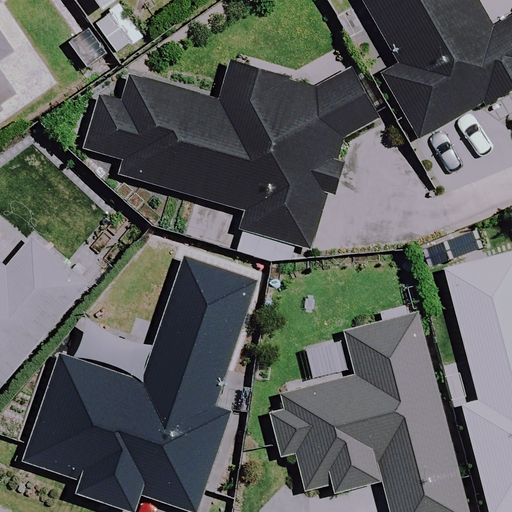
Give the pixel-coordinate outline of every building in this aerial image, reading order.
[(96,0),(105,12),(122,0),(96,0)] [(364,0),(402,67),(386,77),(425,145),(511,94),(511,21),(492,32),(473,0),(364,0)] [(0,118),(3,116),(0,111),(0,63),(12,56),(0,37),(0,118)] [(245,227),(310,250),(345,146),(380,128),(354,77),(316,94),(236,67),(221,110),(135,80),(125,109),(106,102),(89,150),(127,163),(123,173),(249,216),(245,227)] [(0,386),(85,285),(30,240),(7,268),(0,261),(0,386)] [(511,511),(511,255),(443,273),(476,405),(459,409),(485,511),(511,511)] [(254,287),(189,265),(147,389),(66,362),(32,461),(87,480),(82,493),(136,511),(140,498),(181,511),(195,511),(228,416),(212,411),(254,287)] [(464,511),(414,316),(341,334),(352,377),(280,396),(285,412),(269,416),(279,457),(293,453),(302,490),(327,484),(330,497),(378,484),(385,511),(464,511)]
